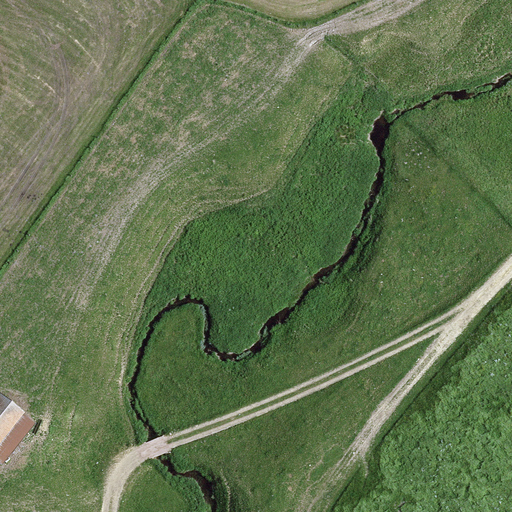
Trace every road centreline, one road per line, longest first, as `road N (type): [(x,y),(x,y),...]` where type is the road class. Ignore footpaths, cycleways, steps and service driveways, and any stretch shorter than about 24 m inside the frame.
road 1 (track): [(470,308),(136,455),(117,478),(109,511)]
road 2 (track): [(470,308),(353,451),(316,511)]
